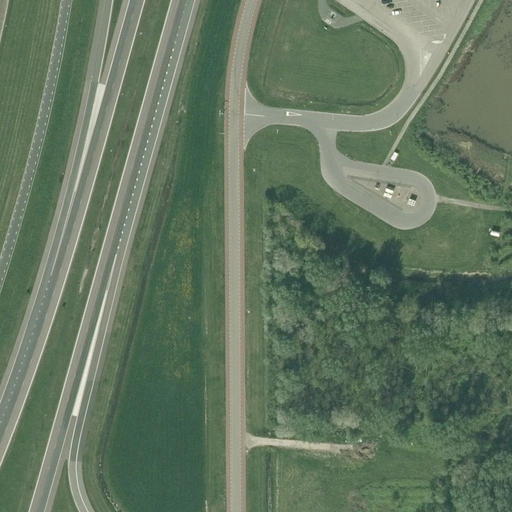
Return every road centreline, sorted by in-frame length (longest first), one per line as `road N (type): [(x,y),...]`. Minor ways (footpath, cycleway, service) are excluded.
road 1 (tertiary): [(235,511),(233,113)]
road 2 (motorway): [(136,0),(58,276)]
road 3 (unclassified): [(0,276),(66,0)]
road 4 (motorway): [(108,0),(58,276)]
road 5 (motorway): [(35,511),(109,251)]
road 6 (motorway): [(83,511),(72,462),(109,251)]
road 7 (motorway): [(109,251),(179,0)]
road 8 (motorway): [(58,276),(0,445)]
